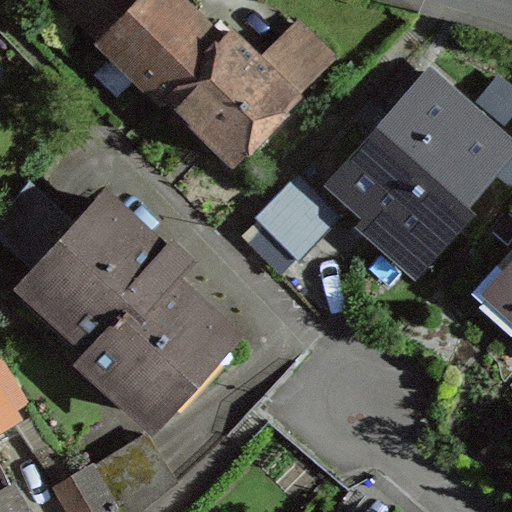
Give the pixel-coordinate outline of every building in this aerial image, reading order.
[(71,0),(106,34),(138,1),(137,0),(71,0)] [(106,34),(236,160),(298,95),(231,31),(218,44),(171,0),(138,0),(138,1),(106,34)] [(511,144),(433,74),(335,184),(413,254),(511,144)] [(298,174),(257,215),(298,257),(340,217),(298,174)] [(29,182),(0,214),(0,236),(35,267),(75,221),(29,182)] [(149,416),(228,331),(173,281),(189,263),(169,244),(163,250),(110,200),(31,285),(95,343),(83,356),(149,416)] [(511,264),(488,290),(511,311),(511,264)] [(0,418),(15,409),(0,383),(0,418)] [(140,511),(176,485),(144,432),(75,477),(86,494),(103,481),(120,511),(140,511)] [(26,511),(0,461),(0,511),(26,511)] [(56,485),(71,511),(120,511),(103,481),(86,494),(75,477),(73,474),(56,485)]
